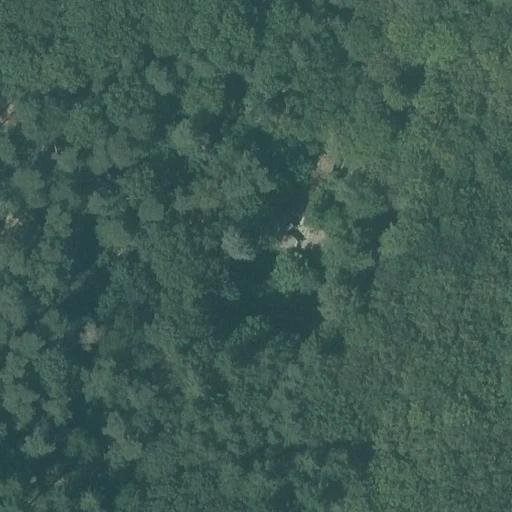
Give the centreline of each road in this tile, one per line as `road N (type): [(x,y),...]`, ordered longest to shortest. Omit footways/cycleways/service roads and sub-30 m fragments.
road 1 (track): [(243,0),(106,511)]
road 2 (unknown): [(119,0),(111,45),(91,85),(57,136),(0,192)]
